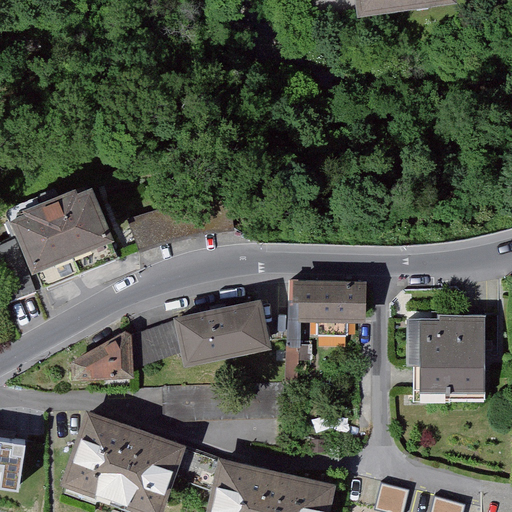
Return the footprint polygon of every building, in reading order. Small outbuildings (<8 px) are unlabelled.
[(363,0),(366,16),(461,3),(461,0),(363,0)] [(91,171),(10,203),(32,259),(114,227),(91,171)] [(199,204),(132,219),(145,255),(203,238),(255,236),(254,200),(199,204)] [(0,239),(0,286),(5,300),(37,288),(16,233),(0,239)] [(366,283),(293,283),(293,324),(366,324),(366,283)] [(173,308),(175,318),(182,350),(183,356),(271,337),(260,289),(173,308)] [(443,313),(407,312),(406,361),(420,361),(419,387),(483,389),(485,308),(444,307),(443,313)] [(175,318),(132,332),(135,367),(182,350),(175,318)] [(125,324),(70,355),(72,374),(134,371),(135,367),(132,332),(132,327),(128,325),(125,324)] [(286,389),(165,392),(166,423),(287,421),(286,389)] [(185,436),(86,402),(60,475),(159,509),(172,472),(182,444),(185,436)] [(26,434),(0,429),(0,474),(19,478),(26,434)] [(217,455),(182,444),(172,472),(210,487),(217,455)] [(327,511),(336,475),(219,448),(217,455),(210,487),(204,511),(327,511)] [(402,511),(408,491),(383,484),(376,509),(386,511),(402,511)] [(462,511),(464,506),(439,498),(434,511),(462,511)]
